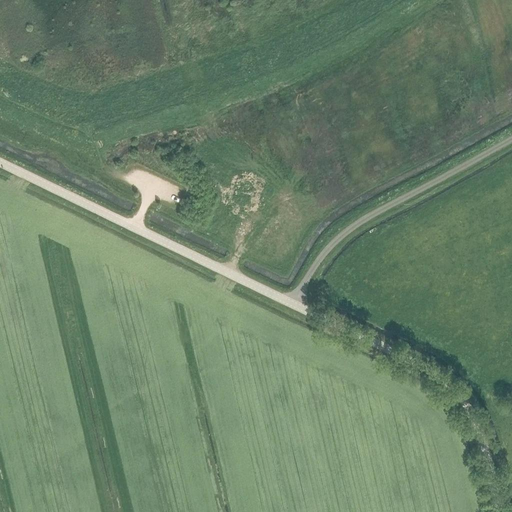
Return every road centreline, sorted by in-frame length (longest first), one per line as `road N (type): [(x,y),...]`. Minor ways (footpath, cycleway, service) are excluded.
road 1 (tertiary): [(297,305),(0,163)]
road 2 (tertiary): [(499,511),(473,418),(442,379),(297,305)]
road 3 (unclassified): [(297,305),(342,235),(511,139)]
